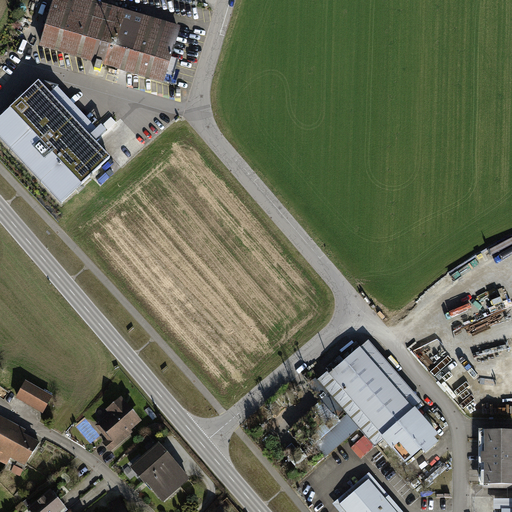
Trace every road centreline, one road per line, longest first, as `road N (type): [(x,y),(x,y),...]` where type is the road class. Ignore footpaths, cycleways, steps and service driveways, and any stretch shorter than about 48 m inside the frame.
road 1 (secondary): [(261,511),(0,207)]
road 2 (residential): [(0,408),(74,448),(148,511)]
